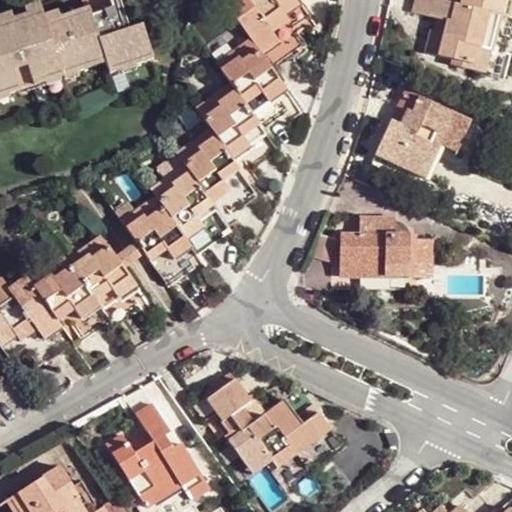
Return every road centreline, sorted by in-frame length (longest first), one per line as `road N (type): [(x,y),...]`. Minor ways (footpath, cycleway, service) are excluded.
road 1 (residential): [(256,298),(319,162),(363,0)]
road 2 (residential): [(0,442),(232,320)]
road 3 (residential): [(232,320),(253,343),(433,429)]
road 4 (residential): [(451,391),(256,298)]
